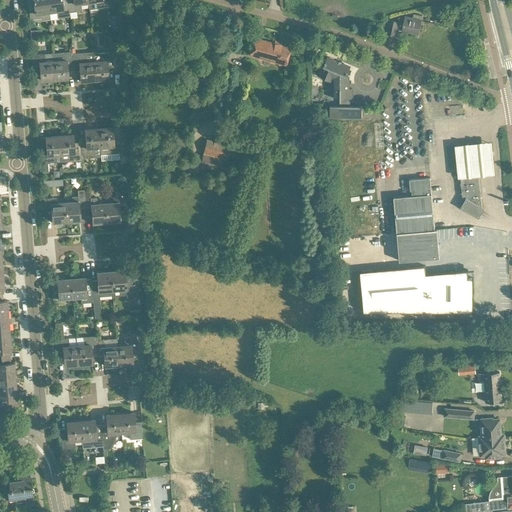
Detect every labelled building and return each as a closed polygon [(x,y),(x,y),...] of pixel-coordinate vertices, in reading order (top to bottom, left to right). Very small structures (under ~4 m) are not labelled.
[(42,12),(49,11),(47,0),(33,0),(34,8),(28,9),(30,22),(43,20),(42,12)] [(61,0),(47,0),(49,11),(50,19),(58,18),(70,16),(68,3),(62,4),(61,0)] [(67,0),(68,3),(70,12),(82,10),(81,3),(88,2),(87,0),(67,0)] [(87,0),(88,2),(95,0),(97,8),(109,6),(108,0),(87,0)] [(422,15),(414,13),(413,18),(406,17),(405,18),(399,17),(398,22),(390,20),(387,33),(395,35),(397,29),(418,33),(422,15)] [(117,28),(106,29),(107,36),(112,36),(118,35),(117,28)] [(286,64),(288,57),(290,47),(254,37),(249,54),(286,64)] [(75,47),(72,48),(74,73),(74,71),(80,70),(80,73),(81,81),(94,79),(92,51),(89,52),(86,52),(85,52),(75,53),(75,47)] [(69,51),(52,53),(54,79),(68,78),(67,67),(73,67),(74,73),(72,48),(69,48),(69,51)] [(96,52),(92,51),(94,79),(108,78),(107,70),(107,68),(113,68),(113,70),(114,70),(120,69),(118,49),(112,52),(99,53),(96,52)] [(41,80),(54,79),(52,53),(46,53),(36,54),(32,54),(34,73),(34,70),(40,70),(41,80)] [(351,67),(350,66),(327,57),(324,65),(322,65),(319,74),(318,75),(335,82),(335,96),(340,96),(340,101),(340,106),(330,106),(330,118),(362,119),(362,108),(362,106),(350,106),(350,101),(352,101),(352,88),(348,88),(349,76),(347,75),(351,67)] [(112,127),(98,128),(100,146),(101,154),(119,152),(127,151),(125,132),(122,132),(122,136),(119,137),(113,137),(112,127)] [(93,147),(100,146),(98,128),(85,129),(85,140),(80,140),(81,160),(81,162),(84,162),(83,158),(94,157),(93,147)] [(73,134),(59,136),(61,154),(61,162),(68,161),(78,160),(81,160),(80,140),(79,138),(79,142),(80,144),(74,145),(74,142),(73,134)] [(39,137),(42,172),(48,171),(48,163),(55,162),(54,154),(61,154),(59,136),(45,137),(46,147),(41,147),(40,137),(39,137)] [(226,163),(231,146),(206,139),(202,156),(201,160),(226,166),(226,163)] [(466,198),(461,207),(479,218),(484,208),(482,207),(479,175),(461,177),(463,196),(466,196),(466,198)] [(430,177),(420,178),(410,179),(411,190),(412,190),(413,196),(394,197),(398,233),(435,230),(435,229),(430,177)] [(97,197),(91,198),(90,189),(84,190),(84,198),(85,208),(91,207),(93,223),(99,223),(99,222),(106,221),(105,202),(97,203),(97,197)] [(84,198),(84,190),(77,190),(78,196),(72,196),(72,201),(65,202),(66,220),(79,219),(80,220),(78,199),(84,198)] [(124,197),(124,192),(124,190),(118,191),(118,196),(115,197),(112,197),(113,202),(105,202),(106,221),(114,220),(114,221),(114,226),(124,226),(122,213),(125,213),(124,209),(124,207),(126,207),(125,200),(124,197)] [(59,221),(66,220),(65,202),(57,202),(56,197),(44,198),(45,208),(46,218),(52,217),(52,223),(59,222),(59,221)] [(440,257),(439,242),(437,229),(435,229),(435,230),(398,233),(399,251),(400,260),(400,261),(430,258),(440,257)] [(112,234),(101,236),(102,243),(114,241),(112,234)] [(382,260),(393,258),(392,251),(381,253),(382,260)] [(425,265),(361,272),(364,311),(473,311),(473,278),(468,278),(468,270),(426,274),(425,265)] [(124,271),(111,272),(112,289),(113,295),(113,296),(127,295),(127,299),(133,298),(133,297),(132,292),(134,292),(135,291),(135,286),(133,285),(132,285),(132,281),(131,274),(125,275),(125,270),(125,269),(124,270),(124,271)] [(97,280),(91,280),(92,290),(92,294),(93,297),(94,306),(100,305),(100,296),(113,295),(112,289),(111,272),(103,272),(103,271),(97,272),(97,280)] [(84,278),(71,279),(73,297),(80,296),(81,302),(87,302),(88,306),(94,306),(93,297),(92,294),(92,290),(91,280),(91,276),(88,277),(85,277),(84,277),(84,278)] [(65,304),(65,298),(73,297),(71,279),(64,280),(63,279),(57,279),(57,283),(58,292),(52,293),(53,305),(65,304)] [(130,315),(140,314),(139,306),(129,307),(130,315)] [(0,321),(9,321),(8,311),(0,311),(0,321)] [(0,321),(0,331),(9,330),(9,321),(0,321)] [(68,338),(64,338),(62,322),(55,323),(56,339),(57,353),(63,352),(64,365),(68,364),(79,363),(77,345),(69,346),(68,338)] [(0,341),(10,340),(9,330),(0,331),(0,341)] [(142,338),(137,339),(136,332),(129,333),(129,337),(124,337),(124,345),(117,346),(118,364),(129,363),(132,363),(131,350),(137,350),(137,353),(138,353),(143,352),(143,343),(142,338)] [(84,344),(77,345),(79,363),(89,362),(89,363),(92,362),(91,350),(97,349),(96,335),(83,337),(84,344)] [(109,339),(100,339),(100,335),(96,335),(97,349),(98,353),(104,353),(105,365),(108,365),(118,364),(117,346),(116,338),(109,339)] [(0,357),(10,356),(9,351),(11,351),(10,340),(0,341),(0,357)] [(0,373),(15,373),(14,363),(10,363),(10,356),(0,357),(0,373)] [(475,363),(465,364),(466,374),(476,373),(475,363)] [(492,402),(502,401),(500,372),(490,372),(485,373),(479,374),(479,378),(480,379),(485,379),(486,389),(487,402),(492,402)] [(0,383),(16,383),(15,373),(0,373),(0,383)] [(0,383),(0,394),(16,393),(16,383),(0,383)] [(0,394),(0,411),(9,411),(8,404),(17,403),(16,393),(0,394)] [(433,402),(404,399),(403,410),(432,413),(433,402)] [(445,408),(444,416),(462,417),(462,410),(445,408)] [(142,439),(141,421),(140,422),(141,425),(135,425),(134,412),(130,412),(130,413),(120,414),(121,433),(129,432),(129,440),(142,439)] [(101,428),(101,432),(102,445),(102,450),(105,450),(107,449),(109,449),(111,448),(112,446),(113,445),(114,443),(114,442),(115,441),(115,440),(116,439),(116,438),(117,437),(117,436),(118,435),(119,435),(120,434),(121,434),(121,433),(120,414),(110,415),(110,414),(106,414),(107,427),(101,428)] [(499,419),(493,420),(493,418),(483,419),(481,419),(483,436),(483,437),(501,435),(499,419)] [(90,446),(102,445),(101,432),(95,432),(94,419),(91,420),(81,421),(82,439),(89,438),(90,446)] [(63,449),(73,448),(75,448),(74,440),(82,439),(81,421),(73,421),(67,422),(68,434),(62,435),(62,432),(61,432),(63,449)] [(505,436),(504,436),(504,435),(501,435),(483,437),(483,436),(480,436),(480,441),(479,441),(480,450),(481,450),(481,455),(487,454),(487,457),(490,457),(500,456),(500,453),(505,453),(505,451),(506,451),(505,436)] [(426,455),(428,447),(415,445),(414,453),(426,455)] [(433,455),(443,457),(460,461),(461,453),(434,448),(433,455)] [(409,459),(408,468),(430,469),(430,460),(409,459)] [(437,474),(450,473),(449,465),(436,465),(437,474)] [(33,499),(30,480),(29,474),(16,476),(16,480),(9,481),(10,490),(7,490),(9,499),(15,498),(24,497),(24,501),(25,501),(26,510),(34,509),(36,509),(35,503),(33,503),(33,499)] [(511,475),(507,476),(497,477),(497,479),(497,481),(496,483),(495,485),(493,487),(492,489),(490,492),(489,494),(489,497),(489,500),(466,503),(466,511),(474,511),(475,511),(474,511),(489,511),(492,511),(492,509),(508,508),(508,509),(511,508),(511,475)] [(137,478),(106,480),(107,511),(114,511),(114,505),(122,505),(121,485),(131,484),(132,511),(137,511),(139,511),(137,478)] [(151,482),(140,482),(141,503),(152,502),(151,482)]
